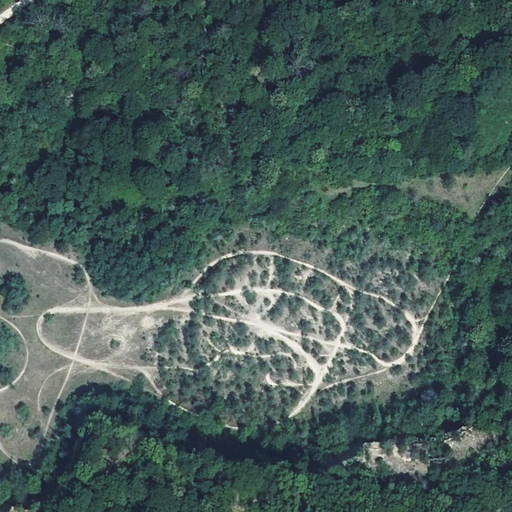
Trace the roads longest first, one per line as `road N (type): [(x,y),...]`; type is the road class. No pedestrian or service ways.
road 1 (track): [(511,166),(425,328),(414,335),(412,354),(392,367),(312,390),(292,418),(252,431),(201,422),(93,365),(68,367),(47,387),(39,414),(44,445),(30,460),(12,459),(0,436)]
road 2 (track): [(0,313),(135,309),(177,299),(201,272),(265,250),(289,258),(320,250),(397,256),(439,300)]
road 3 (track): [(392,367),(348,346),(177,299),(269,286),(345,322)]
road 4 (track): [(0,228),(86,269),(87,283),(58,282),(0,241)]
road 5 (track): [(414,335),(415,321),(393,305),(289,258)]
